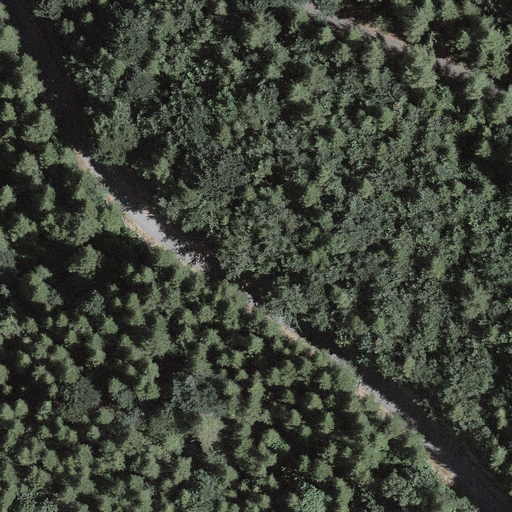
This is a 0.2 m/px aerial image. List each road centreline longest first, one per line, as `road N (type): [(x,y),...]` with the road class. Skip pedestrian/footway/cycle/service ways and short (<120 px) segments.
road 1 (track): [(494,511),(415,420),(136,215),(61,116),(6,0)]
road 2 (track): [(291,0),(511,97)]
